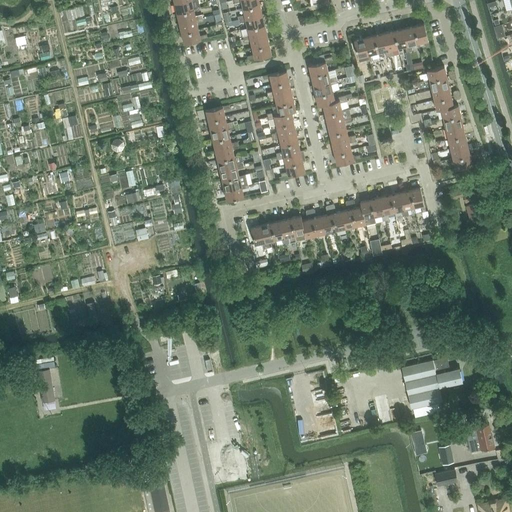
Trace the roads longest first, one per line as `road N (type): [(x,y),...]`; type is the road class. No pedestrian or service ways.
road 1 (unclassified): [(166,393),(439,328),(511,346)]
road 2 (unclassified): [(511,174),(459,0)]
road 3 (residential): [(241,271),(230,209),(326,185)]
road 4 (residential): [(326,185),(418,165),(435,225)]
road 5 (residential): [(326,185),(289,34)]
road 6 (residential): [(289,34),(415,0)]
